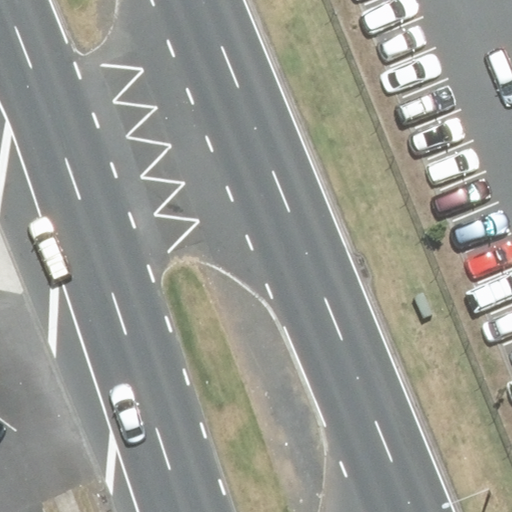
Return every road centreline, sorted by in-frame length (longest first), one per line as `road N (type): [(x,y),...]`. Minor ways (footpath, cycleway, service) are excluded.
road 1 (primary): [(246,119),(401,511)]
road 2 (primary): [(182,511),(73,187)]
road 3 (primary): [(73,187),(0,0)]
road 4 (primary): [(73,187),(246,119)]
road 5 (primary): [(196,0),(246,119)]
